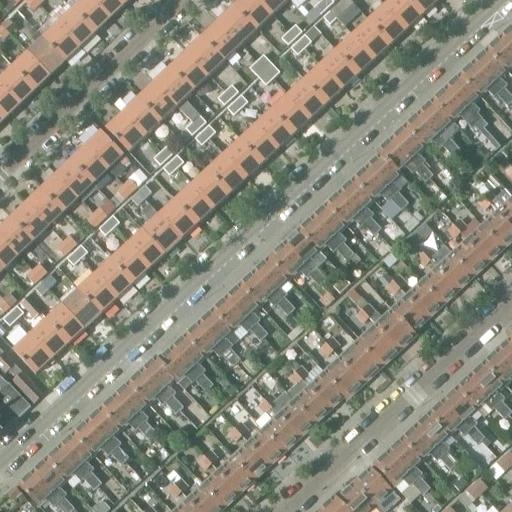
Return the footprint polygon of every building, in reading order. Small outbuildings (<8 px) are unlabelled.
[(18,4),(13,0),(5,0),(0,5),(0,7),(7,15),(18,4)] [(38,7),(31,0),(29,0),(24,5),(32,13),(38,7)] [(72,0),(67,6),(94,34),(109,20),(88,0),(72,0)] [(117,0),(88,0),(109,20),(124,6),(117,0)] [(253,0),(241,0),(232,9),(255,33),(271,18),(253,0)] [(284,0),(253,0),(271,18),(287,2),(284,0)] [(329,0),(323,0),(319,4),(326,11),(333,4),(329,0)] [(348,0),(344,0),(329,14),(336,21),(353,5),(348,0)] [(361,0),(376,15),(367,23),(390,47),(407,33),(383,8),(375,0),(361,0)] [(405,0),(391,0),(383,8),(407,33),(422,18),(405,0)] [(435,0),(405,0),(422,18),(438,3),(435,0)] [(326,11),(319,4),(312,11),(319,18),(326,11)] [(67,6),(51,21),(79,49),(94,34),(67,6)] [(232,9),(217,24),(240,48),(255,33),(232,9)] [(17,13),(1,28),(8,36),(24,20),(17,13)] [(329,14),(314,29),(320,36),(336,21),(329,14)] [(37,35),(37,36),(64,64),(79,49),(51,21),(37,35)] [(367,23),(351,38),(374,62),(390,47),(367,23)] [(217,24),(202,39),(225,63),(240,48),(217,24)] [(294,27),(287,34),(294,42),(301,35),(294,27)] [(511,27),(500,38),(511,51),(511,27)] [(8,36),(1,28),(0,28),(0,39),(2,42),(8,36)] [(314,29),(297,44),(304,52),(320,36),(314,29)] [(344,44),(335,53),(358,77),(374,62),(351,38),(346,32),(339,39),(344,44)] [(294,42),(287,34),(280,40),(287,48),(294,42)] [(38,46),(28,56),(49,78),(64,64),(37,36),(32,40),(38,46)] [(511,51),(500,38),(486,52),(506,73),(511,67),(511,51)] [(202,39),(185,54),(209,78),(225,63),(202,39)] [(304,52),(297,44),(290,51),(297,58),(304,52)] [(271,49),(255,64),(264,73),(271,66),(269,65),(278,57),(271,49)] [(486,52),(473,64),(511,105),(511,103),(511,98),(504,90),(507,87),(500,79),(506,73),(486,52)] [(335,53),(319,68),(342,92),(358,77),(335,53)] [(185,54),(169,70),(193,93),(209,78),(185,54)] [(28,56),(13,70),(34,92),(49,78),(28,56)] [(248,71),(256,80),(264,73),(255,64),(248,71)] [(473,64),(458,77),(479,99),(487,92),(494,99),(497,97),(507,108),(511,105),(473,64)] [(271,66),(264,73),(272,82),(279,75),(271,66)] [(319,68),(303,83),(326,107),(342,92),(319,68)] [(13,70),(0,82),(0,86),(19,106),(34,92),(13,70)] [(169,70),(153,85),(183,116),(191,125),(198,132),(205,125),(183,102),(193,93),(169,70)] [(264,73),(256,80),(265,89),(272,82),(264,73)] [(458,77),(445,89),(483,131),(487,126),(477,115),(479,113),(472,105),(479,99),(458,77)] [(303,83),(287,98),(310,122),(326,107),(303,83)] [(153,85),(137,100),(161,124),(170,115),(176,122),(183,116),(153,85)] [(0,86),(0,116),(4,121),(19,106),(0,86)] [(231,87),(224,94),(230,101),(238,95),(231,87)] [(445,89),(431,102),(452,124),(459,117),(472,130),(473,129),(495,152),(500,148),(490,138),(483,131),(445,89)] [(246,92),(233,104),(240,112),(253,100),(246,92)] [(230,101),(224,94),(207,110),(214,117),(230,101)] [(287,98),(271,113),(294,137),(310,122),(287,98)] [(137,100),(122,115),(145,139),(149,144),(155,139),(151,134),(161,124),(137,100)] [(431,102),(418,114),(456,156),(460,152),(450,140),(452,138),(445,130),(452,124),(431,102)] [(233,104),(217,119),(224,127),(240,112),(233,104)] [(271,113),(255,127),(278,152),(294,137),(271,113)] [(404,128),(424,150),(432,142),(439,150),(442,147),(453,159),(456,156),(418,114),(404,128)] [(145,139),(122,115),(105,131),(129,155),(145,139)] [(217,119),(201,134),(208,142),(224,127),(217,119)] [(184,131),(191,139),(198,132),(191,125),(184,131)] [(255,127),(239,142),(262,167),(278,152),(255,127)] [(404,128),(391,139),(429,180),(433,177),(422,166),(425,163),(418,155),(424,150),(404,128)] [(102,134),(86,150),(106,172),(115,164),(118,167),(125,161),(121,158),(123,156),(102,134)] [(208,142),(201,134),(194,141),(201,149),(208,142)] [(494,134),(490,138),(500,148),(504,144),(494,134)] [(377,153),(379,156),(400,178),(401,177),(398,174),(405,167),(412,175),(415,172),(426,184),(429,180),(391,139),(377,153)] [(239,142),(223,157),(246,182),(262,167),(239,142)] [(167,148),(159,155),(166,162),(174,155),(167,148)] [(86,150),(71,164),(92,186),(93,185),(100,192),(111,181),(104,174),(106,172),(86,150)] [(216,163),(206,172),(229,197),(246,182),(223,157),(222,158),(216,150),(209,156),(216,163)] [(511,159),(505,152),(500,157),(511,169),(511,167),(511,159)] [(166,162),(159,155),(143,170),(149,177),(166,162)] [(379,156),(366,168),(405,209),(409,205),(398,194),(401,192),(394,184),(400,178),(379,156)] [(176,158),(169,165),(176,172),(183,166),(176,158)] [(71,164),(56,178),(77,200),(81,203),(96,189),(92,186),(71,164)] [(176,172),(169,165),(163,170),(170,178),(176,172)] [(366,168),(352,181),(373,203),(381,196),(388,204),(391,201),(401,212),(405,209),(366,168)] [(206,172),(191,187),(214,212),(229,197),(206,172)] [(56,178),(41,193),(62,214),(77,200),(56,178)] [(165,180),(159,185),(167,194),(174,189),(165,180)] [(352,181),(339,193),(377,234),(381,231),(371,219),(374,217),(367,209),(373,203),(352,181)] [(128,182),(122,188),(129,196),(136,190),(128,182)] [(191,187),(174,203),(197,227),(214,212),(191,187)] [(129,196),(122,188),(116,194),(123,202),(129,196)] [(144,188),(137,195),(144,202),(151,196),(144,188)] [(41,193),(26,207),(47,229),(62,214),(41,193)] [(339,193),(325,206),(345,229),(353,221),(361,229),(363,226),(374,238),(377,234),(339,193)] [(489,207),(496,215),(511,231),(511,201),(504,193),(495,202),(488,195),(483,200),(489,207)] [(144,202),(137,195),(130,202),(137,209),(144,202)] [(489,207),(483,200),(477,205),(484,212),(489,207)] [(174,203),(158,217),(181,242),(197,227),(174,203)] [(325,206),(312,218),(350,260),(354,256),(344,245),(346,242),(339,234),(345,229),(325,206)] [(26,207),(11,221),(32,243),(47,229),(26,207)] [(151,224),(142,232),(165,257),(181,242),(158,217),(148,207),(141,214),(151,224)] [(98,211),(91,217),(99,225),(106,219),(98,211)] [(511,231),(496,215),(481,228),(503,251),(511,242),(511,231)] [(99,225),(91,217),(85,223),(93,231),(99,225)] [(112,218),(105,225),(112,233),(119,226),(112,218)] [(312,218),(298,232),(318,254),(326,247),(333,254),(336,252),(347,263),(350,260),(312,218)] [(11,221),(0,231),(0,239),(17,257),(32,243),(11,221)] [(458,223),(452,228),(459,235),(465,230),(458,223)] [(112,233),(105,225),(98,231),(105,239),(112,233)] [(417,248),(432,234),(425,226),(424,225),(409,239),(410,240),(417,248)] [(459,235),(452,228),(447,233),(454,241),(459,235)] [(481,228),(466,243),(487,265),(503,251),(481,228)] [(142,232),(126,247),(149,272),(165,257),(142,232)] [(298,232),(284,244),(322,285),(327,281),(317,270),(319,267),(312,260),(318,254),(298,232)] [(0,239),(0,268),(3,271),(13,261),(17,265),(20,262),(17,258),(17,257),(0,239)] [(68,239),(62,245),(69,253),(76,247),(68,239)] [(466,243),(451,256),(473,279),(487,265),(466,243)] [(284,244),(253,273),(291,315),(295,311),(284,300),(287,297),(280,290),(291,279),(298,287),(309,277),(319,288),(322,285),(284,244)] [(69,253),(62,245),(55,251),(62,259),(69,253)] [(126,247),(110,262),(132,287),(149,272),(126,247)] [(81,248),(73,255),(80,262),(88,255),(81,248)] [(428,251),(422,256),(429,264),(435,258),(428,251)] [(80,262),(73,255),(67,261),(74,268),(80,262)] [(429,264),(422,256),(417,261),(424,269),(429,264)] [(451,256),(436,271),(458,293),(473,279),(451,256)] [(110,262),(94,277),(117,302),(132,287),(110,262)] [(38,267),(32,273),(39,281),(45,275),(38,267)] [(436,271),(421,284),(443,307),(458,293),(436,271)] [(39,281),(32,273),(25,279),(32,287),(39,281)] [(253,273),(239,286),(259,308),(267,301),(274,309),(277,307),(287,318),(291,315),(253,273)] [(94,277),(78,292),(101,317),(113,305),(117,302),(94,277)] [(48,278),(41,285),(48,292),(55,286),(48,278)] [(398,279),(392,284),(399,292),(404,286),(398,279)] [(399,292),(392,284),(386,290),(393,297),(399,292)] [(421,284),(406,299),(427,321),(443,307),(421,284)] [(48,292),(41,285),(35,291),(42,298),(48,292)] [(239,286),(226,298),(264,339),(268,336),(257,325),(260,322),(253,315),(259,308),(239,286)] [(78,292),(61,307),(85,331),(101,317),(78,292)] [(398,306),(391,313),(412,335),(427,321),(406,299),(400,292),(392,299),(398,306)] [(319,304),(325,311),(336,300),(330,294),(319,304)] [(8,295),(1,301),(9,309),(15,303),(8,295)] [(213,311),(233,334),(240,341),(250,332),(260,343),(264,339),(226,298),(213,311)] [(355,305),(362,312),(375,327),(399,353),(415,338),(412,335),(391,313),(382,321),(361,299),(360,300),(355,305)] [(9,309),(1,301),(0,302),(0,312),(3,315),(9,309)] [(61,307),(46,322),(68,346),(85,331),(61,307)] [(16,309),(9,315),(16,323),(24,316),(16,309)] [(226,341),(233,334),(213,311),(199,324),(236,365),(240,361),(230,350),(232,348),(226,341)] [(16,323),(9,315),(3,321),(10,329),(16,323)] [(46,322),(29,337),(52,361),(68,346),(46,322)] [(199,324),(185,337),(205,359),(213,352),(220,360),(222,357),(233,368),(236,365),(199,324)] [(339,361),(363,386),(399,353),(375,327),(339,361)] [(297,343),(298,344),(306,352),(319,339),(311,330),(297,343)] [(52,361),(29,337),(13,352),(35,377),(52,361)] [(185,337),(171,349),(209,390),(213,387),(202,376),(205,373),(198,365),(205,359),(185,337)] [(511,341),(510,340),(496,352),(511,368),(511,341)] [(331,341),(325,346),(332,354),(337,349),(331,341)] [(332,354),(325,346),(320,351),(326,359),(332,354)] [(171,349),(158,362),(173,378),(172,379),(185,392),(195,383),(205,394),(209,390),(171,349)] [(511,368),(496,352),(483,365),(503,387),(510,380),(511,381),(511,368)] [(0,395),(8,387),(12,383),(20,374),(4,356),(0,359),(0,395)] [(155,359),(141,372),(179,413),(183,409),(176,401),(185,392),(172,379),(173,378),(158,362),(155,359)] [(323,376),(344,399),(347,402),(363,386),(339,361),(323,376)] [(483,365),(469,378),(507,418),(511,415),(501,403),(503,401),(496,393),(503,387),(483,365)] [(300,370),(294,375),(329,413),(344,399),(323,376),(316,368),(307,377),(300,370)] [(141,372),(128,384),(148,406),(155,400),(162,407),(165,405),(176,416),(179,413),(141,372)] [(12,383),(34,405),(34,406),(43,398),(20,374),(12,383)] [(296,388),(286,396),(314,427),(329,413),(294,375),(289,380),(296,388)] [(469,378),(455,390),(476,412),(476,411),(484,419),(493,410),(504,422),(507,418),(469,378)] [(128,384),(114,397),(152,438),(156,435),(145,423),(148,420),(141,413),(148,406),(128,384)] [(8,387),(0,395),(0,435),(13,422),(15,424),(30,410),(8,387)] [(455,390),(442,403),(480,443),(484,440),(473,429),(476,426),(469,418),(476,412),(455,390)] [(270,397),(264,403),(278,417),(277,418),(299,440),(314,427),(286,396),(277,405),(270,397)] [(114,397),(100,410),(120,432),(128,425),(135,433),(138,430),(148,442),(152,438),(114,397)] [(266,415),(257,424),(284,454),(299,440),(277,418),(278,417),(264,403),(259,408),(266,415)] [(442,403),(428,416),(449,437),(456,430),(463,438),(466,435),(476,446),(480,443),(442,403)] [(100,410),(87,422),(125,463),(129,460),(118,448),(121,446),(113,438),(120,432),(100,410)] [(428,416),(415,428),(453,469),(457,465),(446,454),(449,451),(442,444),(449,437),(428,416)] [(87,422),(73,435),(93,457),(101,450),(108,458),(110,455),(121,467),(125,463),(87,422)] [(263,431),(248,446),(269,468),(284,454),(257,424),(256,424),(263,431)] [(240,426),(234,431),(241,439),(247,434),(240,426)] [(401,441),(421,463),(429,470),(438,461),(449,472),(453,469),(415,428),(401,441)] [(241,439),(234,431),(228,436),(236,444),(241,439)] [(73,435),(60,448),(97,489),(101,485),(90,474),(93,471),(86,463),(93,457),(73,435)] [(387,453),(426,494),(432,489),(421,477),(414,469),(421,463),(401,441),(387,453)] [(248,446),(233,460),(254,482),(269,468),(248,446)] [(60,448),(46,460),(66,482),(73,475),(80,483),(83,481),(93,492),(92,493),(100,504),(102,504),(104,504),(108,500),(97,489),(60,448)] [(422,498),(426,494),(387,453),(374,466),(400,495),(407,488),(408,489),(411,486),(422,498)] [(209,454),(204,459),(211,467),(217,461),(209,454)] [(511,457),(509,454),(503,460),(510,468),(511,466),(511,457)] [(211,467),(204,459),(198,464),(206,472),(211,467)] [(46,460),(32,474),(66,511),(74,511),(73,511),(74,511),(63,499),(66,496),(59,489),(66,482),(46,460)] [(254,482),(233,460),(217,474),(238,497),(254,482)] [(510,468),(503,460),(496,466),(504,474),(510,468)] [(370,469),(354,485),(375,507),(392,493),(370,469)] [(165,478),(174,488),(181,495),(186,490),(171,472),(165,478)] [(66,511),(32,474),(18,486),(38,508),(46,501),(53,509),(56,506),(61,511),(66,511)] [(217,474),(202,488),(223,511),(238,497),(217,474)] [(479,482),(473,488),(480,496),(486,490),(479,482)] [(337,500),(347,511),(370,511),(375,507),(354,485),(337,500)] [(181,495),(174,488),(169,493),(175,500),(181,495)] [(202,488),(188,502),(197,511),(221,511),(223,511),(202,488)] [(480,496),(473,488),(467,493),(474,501),(480,496)] [(14,489),(7,496),(12,502),(19,495),(14,489)] [(347,511),(337,500),(334,497),(318,511),(347,511)] [(458,501),(446,511),(462,511),(465,510),(458,501)] [(197,511),(188,502),(176,511),(197,511)]
